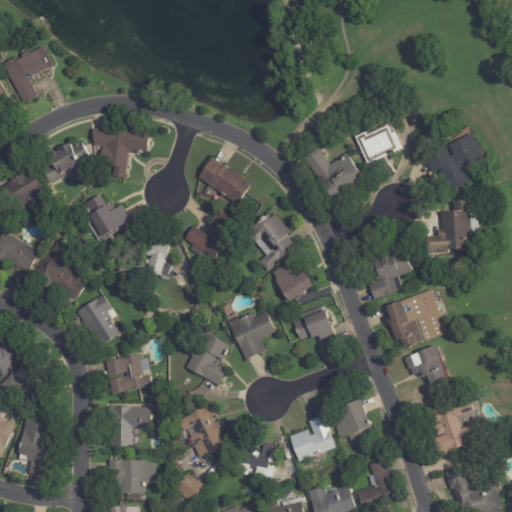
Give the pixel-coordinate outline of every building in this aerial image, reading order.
[(38,51),(40,56),(43,55),(50,67),(30,78),(28,74),(24,77),(27,82),(28,81),(37,97),(23,105),(7,77),(8,76),(3,66),(16,59),(17,61),(22,58),(21,56),(28,52),(30,54),(37,51),(38,51)] [(0,83),(11,101),(0,107),(0,83)] [(396,134),(403,149),(370,166),(356,138),(366,134),(366,133),(369,131),(370,134),(375,132),(375,131),(384,127),(392,123),(397,133),(396,134)] [(135,152),(130,151),(126,179),(114,177),(115,167),(103,165),(105,149),(109,149),(110,146),(108,144),(95,145),(94,130),(111,128),(151,133),(148,154),(135,152)] [(469,135),(481,156),(463,166),(464,168),(462,169),(468,182),(449,193),(437,171),(431,174),(422,158),(442,147),(448,158),(452,156),(447,146),(469,135)] [(71,176),(63,180),(63,179),(52,185),(44,169),(53,164),(48,156),(51,155),(51,153),(54,151),(56,152),(60,150),(59,148),(69,143),(72,148),(74,146),(80,142),(81,143),(83,142),(91,159),(82,164),(85,169),(71,176)] [(330,165),(346,154),(362,176),(331,199),(321,185),(322,185),(303,158),(317,148),(330,165)] [(214,160),(230,172),(232,169),(245,178),(243,181),(251,186),(237,206),(198,179),(212,159),(214,160)] [(10,192),(6,185),(9,183),(8,182),(26,172),(26,173),(30,170),(47,199),(22,213),(10,192)] [(112,207),(114,211),(122,206),(131,221),(101,239),(87,217),(89,216),(83,206),(99,196),(106,206),(110,204),(112,207)] [(468,209),(470,248),(445,250),(445,253),(426,254),(426,237),(437,237),(437,231),(440,231),(439,212),(450,212),(450,202),(468,202),(468,209)] [(184,240),(192,227),(205,235),(207,230),(206,229),(216,211),(235,223),(213,259),(202,252),(199,256),(189,250),(192,245),(184,240)] [(274,215),(289,233),(285,236),(295,247),(267,272),(258,262),(270,252),(259,240),(255,244),(247,235),(252,231),(250,229),(266,215),(270,218),(274,215)] [(16,240),(40,253),(29,273),(6,261),(3,267),(0,265),(0,238),(3,233),(16,240)] [(154,236),(172,241),(166,262),(165,261),(164,266),(174,269),(172,278),(162,275),(161,277),(146,273),(151,258),(144,256),(140,271),(129,268),(138,235),(143,237),(143,235),(149,237),(150,235),(154,236)] [(64,257),(74,264),(71,269),(76,272),(72,278),(85,287),(76,301),(47,282),(46,284),(36,277),(57,245),(68,252),(64,257)] [(83,253),(87,248),(93,253),(89,257),(83,253)] [(398,276),(403,289),(376,299),(370,284),(382,280),(381,277),(376,279),(371,264),(381,261),(379,256),(394,250),(395,255),(405,252),(412,271),(398,276)] [(306,270),(312,279),(308,281),(311,286),(288,302),(284,296),(282,298),(275,288),(278,286),(274,281),(276,279),(272,274),(286,264),(294,275),(304,268),(306,270)] [(430,292),(445,331),(419,340),(420,344),(411,348),(410,345),(402,347),(399,340),(395,342),(388,323),(390,323),(384,307),(430,291),(430,292)] [(110,309),(111,310),(106,313),(120,335),(99,349),(76,314),(102,296),(110,309)] [(225,317),(221,308),(228,305),(232,314),(225,317)] [(332,329),(338,342),(324,347),(319,336),(312,339),(311,337),(302,341),(295,324),(302,321),(302,322),(304,322),(301,315),(321,307),(323,311),(325,311),(332,329)] [(264,352),(247,361),(232,330),(241,326),(238,321),(251,314),(254,319),(266,313),(276,332),(261,339),(266,351),(264,352)] [(204,333),(229,347),(222,361),(215,357),(212,364),(225,372),(218,386),(185,369),(192,356),(188,354),(200,331),(204,333)] [(137,345),(138,353),(128,355),(126,348),(137,345)] [(436,348),(439,356),(436,357),(445,380),(429,386),(425,376),(421,377),(419,373),(412,376),(410,370),(407,371),(403,359),(418,354),(418,352),(435,345),(436,348)] [(0,351),(2,348),(15,356),(3,379),(0,377),(0,351)] [(139,357),(140,361),(147,359),(149,371),(141,372),(142,377),(149,376),(151,387),(122,392),(122,393),(110,395),(108,381),(126,377),(125,373),(107,376),(105,362),(130,358),(130,357),(139,355),(139,357)] [(11,375),(18,381),(23,381),(23,379),(43,378),(44,387),(39,388),(39,402),(25,403),(24,386),(21,386),(10,398),(0,387),(0,385),(11,374),(11,375)] [(468,398),(473,412),(456,418),(460,430),(477,424),(483,441),(440,456),(434,439),(443,436),(443,435),(437,437),(433,426),(439,424),(439,423),(433,425),(428,410),(467,397),(468,398)] [(361,402),(371,427),(360,431),(363,439),(352,443),(349,436),(348,436),(347,435),(341,437),(335,421),(344,417),(342,411),(346,410),(344,406),(360,400),(361,402)] [(212,420),(214,425),(219,422),(224,432),(219,435),(224,445),(199,459),(192,446),(194,445),(189,437),(190,437),(187,430),(183,432),(178,422),(210,405),(215,415),(210,418),(212,420)] [(151,428),(132,428),(132,447),(112,448),(112,409),(151,408),(152,428),(151,428)] [(308,431),(310,437),(314,435),(309,422),(325,416),(331,433),(330,433),(336,448),(300,463),(290,438),(308,431)] [(0,418),(7,422),(6,423),(16,428),(4,450),(5,450),(0,460),(0,418)] [(48,476),(47,478),(29,474),(31,462),(18,460),(19,455),(17,455),(25,420),(47,425),(44,439),(47,439),(41,465),(50,467),(48,476)] [(243,439),(257,442),(254,453),(262,455),(264,444),(272,446),(268,466),(273,467),(273,468),(283,470),(280,483),(270,480),(270,481),(254,478),(255,470),(248,468),(246,476),(233,473),(235,463),(240,438),(243,439)] [(386,462),(394,487),(392,488),(396,502),(366,511),(363,511),(358,492),(376,486),(369,465),(385,460),(386,462)] [(144,494),(120,494),(120,484),(109,484),(109,461),(145,461),(145,464),(156,464),(156,485),(145,484),(145,494),(144,494)] [(493,484),(502,510),(496,511),(459,511),(452,490),(450,491),(444,474),(462,468),(469,491),(492,483),(493,484)] [(204,485),(206,487),(194,504),(176,490),(189,474),(204,485)] [(352,496),(357,511),(353,511),(314,511),(308,493),(324,488),(326,496),(349,488),(352,496)] [(266,511),(302,503),(304,511),(266,511)]
